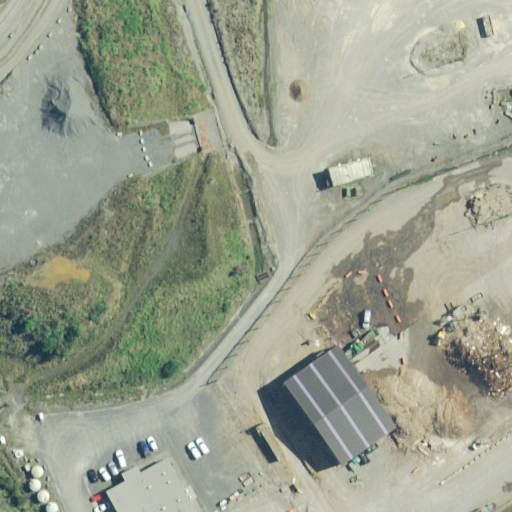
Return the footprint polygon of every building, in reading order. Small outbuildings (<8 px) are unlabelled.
[(390,24),(385,7),(375,10),(380,27),(390,24)] [(459,56),(455,39),(424,47),(428,64),(459,56)] [(394,98),(385,68),(374,72),(373,68),(363,71),(365,78),(355,81),(355,82),(362,107),(378,103),(380,111),(397,106),(394,98)] [(350,92),(347,78),(319,84),(322,98),(350,92)] [(397,106),(399,115),(411,112),(406,94),(394,98),(397,106)] [(238,113),(234,99),(223,102),(227,117),(238,113)] [(354,112),(351,103),(335,107),(337,116),(354,112)] [(372,176),(368,159),(327,170),(331,186),(372,176)] [(361,196),(361,189),(345,188),(345,196),(361,196)] [(508,214),(504,196),(473,204),(477,222),(508,214)] [(511,265),(502,268),(509,290),(511,289),(511,265)] [(192,511),(164,458),(101,491),(112,511),(192,511)]
